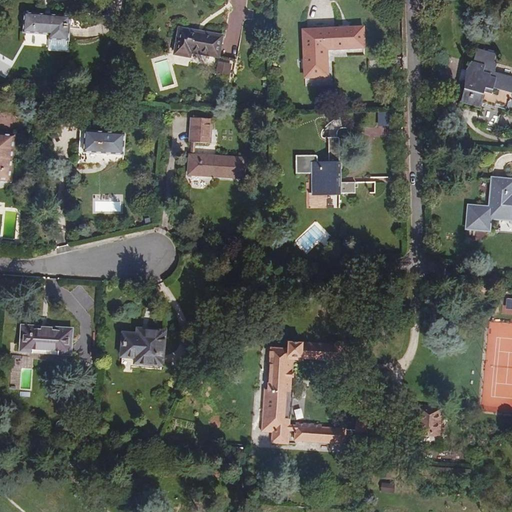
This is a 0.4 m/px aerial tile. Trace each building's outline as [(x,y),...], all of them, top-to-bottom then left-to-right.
[(68,55),(72,20),(27,15),(24,35),(50,37),(47,54),(68,55)] [(190,50),(219,55),(223,33),(178,28),(174,55),(189,56),(190,50)] [(306,79),(327,77),(325,51),(364,48),(363,28),(303,31),(306,79)] [(511,111),(511,80),(510,80),(511,76),(496,71),(498,64),(494,63),(498,51),(489,48),(488,53),(478,51),(470,76),(474,78),(464,106),(477,110),(475,119),(493,125),(496,115),(501,117),(503,109),(511,111)] [(247,53),(229,52),(228,72),(247,72),(247,53)] [(369,68),(385,67),(384,59),(369,61),(369,68)] [(208,140),(209,116),(191,115),(191,140),(208,140)] [(125,154),(126,134),(82,131),(82,151),(125,154)] [(0,134),(0,180),(14,181),(17,135),(0,134)] [(355,197),(355,185),(341,184),(341,140),(330,139),(330,165),(319,165),(319,156),(295,156),(295,177),(311,177),(312,197),(355,197)] [(244,176),(244,157),(190,154),(188,173),(244,176)] [(511,180),(497,179),(493,216),(511,218),(511,180)] [(362,191),(372,192),(373,182),(363,181),(362,191)] [(95,195),(94,211),(120,212),(121,201),(110,201),(110,196),(95,195)] [(70,351),(73,328),(23,324),(21,348),(70,351)] [(125,332),(124,352),(135,353),(135,360),(163,361),(165,329),(148,328),(147,332),(125,332)] [(348,443),(349,429),(322,427),(322,422),(298,420),(297,425),(290,423),(292,415),(286,414),(288,388),(293,389),(296,353),(357,358),(357,347),(288,342),(287,347),(269,346),(268,359),(274,360),(272,373),(270,373),(270,388),(265,388),(263,429),(274,431),(274,439),(290,440),(291,430),(297,430),(298,439),(348,443)] [(32,390),(33,369),(12,368),(11,389),(32,390)] [(357,419),(357,430),(369,430),(370,392),(358,392),(358,403),(365,404),(363,419),(357,419)] [(434,437),(436,410),(415,408),(412,435),(434,437)] [(379,484),(380,493),(393,492),(393,483),(379,484)]
